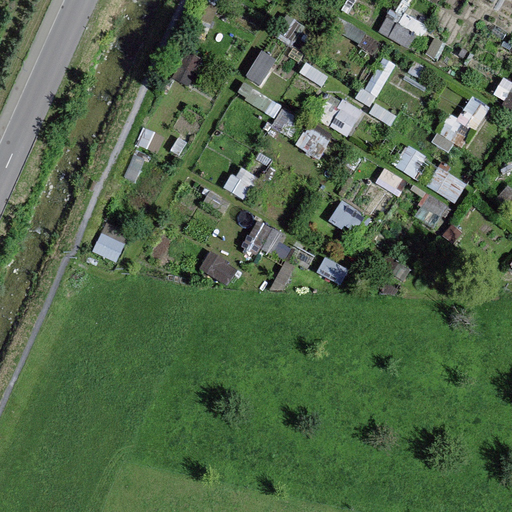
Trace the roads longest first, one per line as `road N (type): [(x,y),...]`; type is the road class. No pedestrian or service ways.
road 1 (track): [(139,259),(294,0)]
road 2 (tertiary): [(80,0),(0,182)]
